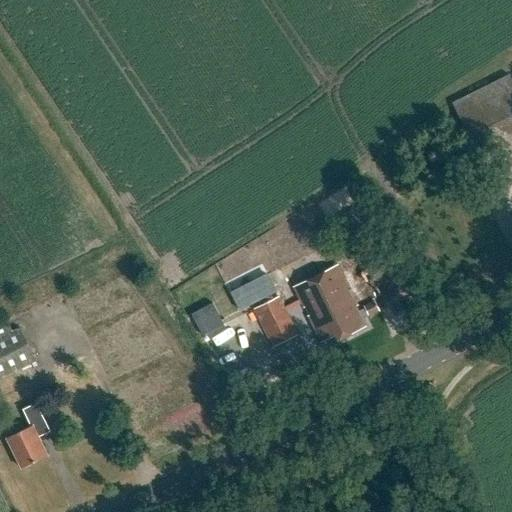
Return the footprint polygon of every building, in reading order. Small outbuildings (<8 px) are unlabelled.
[(511,76),(461,100),(484,150),(511,137),(511,76)] [(337,219),(346,235),(363,226),(354,209),(337,219)] [(348,244),(357,260),(374,251),(365,235),(348,244)] [(203,314),(231,301),(215,262),(184,277),(203,314)] [(293,288),(321,344),(334,337),(337,342),(368,326),(365,319),(381,311),(377,301),(366,306),(367,308),(359,312),(356,307),(358,306),(338,265),(293,288)] [(279,298),(254,310),(273,348),(298,336),(279,298)] [(0,377),(35,360),(20,328),(12,332),(7,321),(0,324),(0,377)] [(35,403),(23,410),(31,426),(7,438),(22,469),(47,456),(38,438),(50,432),(35,403)]
